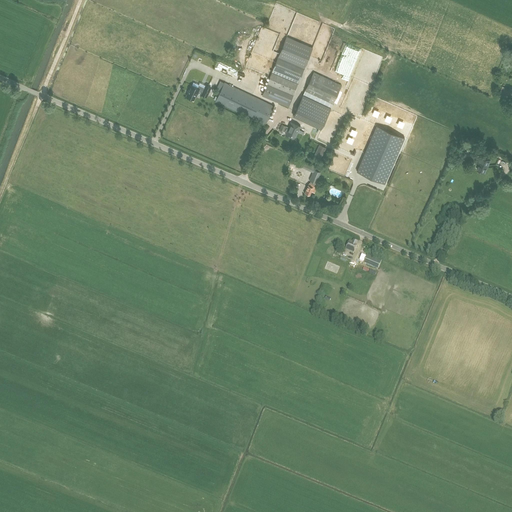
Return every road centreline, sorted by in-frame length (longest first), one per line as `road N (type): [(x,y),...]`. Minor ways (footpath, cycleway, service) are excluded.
road 1 (tertiary): [(511,298),(40,95)]
road 2 (unknown): [(434,264),(465,213),(511,163)]
